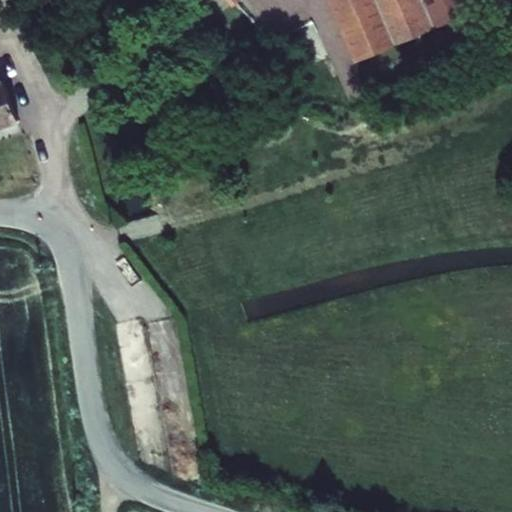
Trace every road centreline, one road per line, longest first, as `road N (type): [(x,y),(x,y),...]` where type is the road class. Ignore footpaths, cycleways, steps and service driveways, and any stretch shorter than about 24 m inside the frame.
road 1 (tertiary): [(0,213),(45,220),(65,238),(92,410),(116,465),(143,489),(206,511)]
road 2 (track): [(0,6),(54,149),(45,220)]
